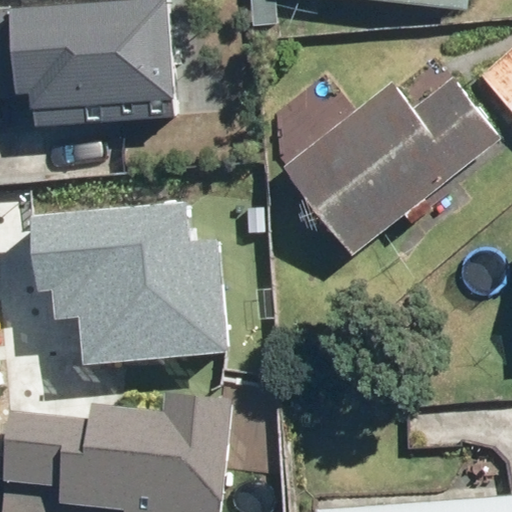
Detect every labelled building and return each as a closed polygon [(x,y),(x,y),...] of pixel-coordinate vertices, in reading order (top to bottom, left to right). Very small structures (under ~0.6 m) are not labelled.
[(0,94),(34,92),(35,108),(170,96),(161,0),(96,0),(0,8),(0,94)] [(511,46),(479,74),(511,111),(511,46)] [(389,83),(281,166),(349,254),(501,137),(454,77),(410,111),(389,83)] [(35,208),(40,292),(62,291),(63,315),(97,313),(99,356),(236,348),(229,238),(199,240),(197,198),(35,208)] [(0,437),(10,437),(0,329),(0,437)] [(21,410),(7,511),(228,511),(243,396),(179,388),(176,414),(101,404),(99,420),(21,410)] [(511,511),(511,495),(314,506),(313,511),(511,511)]
